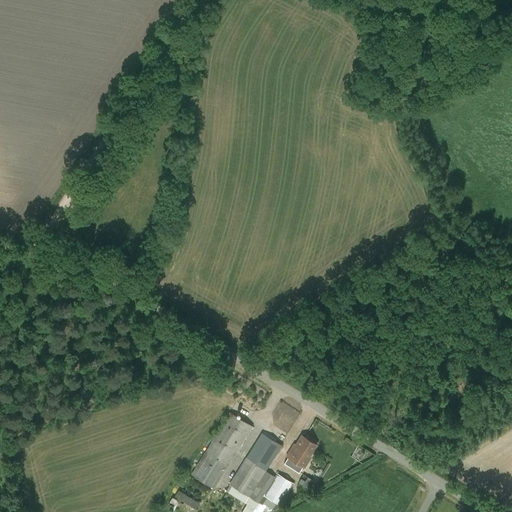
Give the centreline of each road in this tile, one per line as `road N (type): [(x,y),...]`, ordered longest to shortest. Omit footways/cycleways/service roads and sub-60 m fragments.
road 1 (tertiary): [(0,245),(79,265),(122,288),(490,511)]
road 2 (track): [(197,0),(35,251)]
